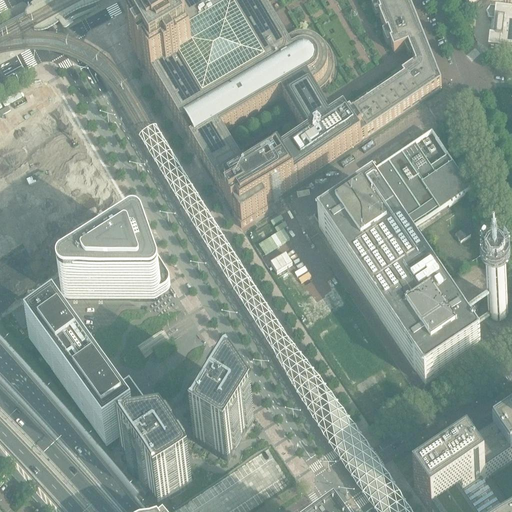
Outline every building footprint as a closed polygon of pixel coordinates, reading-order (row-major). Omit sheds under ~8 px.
[(367,138),(350,112),(332,124),(323,108),(316,96),(321,93),(324,90),(328,87),(331,83),(333,78),(334,74),(334,69),(334,64),(333,59),(331,55),(329,50),(326,47),(322,44),(318,41),(313,40),(308,39),(303,38),(299,39),(294,40),(290,43),(286,45),(259,0),(194,0),(192,2),(192,1),(191,2),(180,9),(179,9),(167,16),(166,17),(167,17),(155,23),(154,21),(152,22),(153,23),(156,28),(153,30),(152,29),(151,28),(149,29),(148,30),(148,31),(148,33),(145,34),(142,29),(143,29),(142,28),(140,29),(141,32),(130,38),(129,39),(128,40),(129,42),(128,42),(129,43),(129,42),(136,54),(133,55),(135,57),(141,54),(142,56),(141,57),(140,58),(141,60),(142,61),(143,62),(145,62),(145,61),(146,63),(140,67),(142,69),(144,68),(158,91),(158,92),(165,104),(166,105),(166,104),(173,116),(172,116),(173,117),(180,128),(180,129),(187,141),(188,142),(194,138),(193,140),(193,142),(193,144),(194,145),(196,146),(198,146),(192,149),(192,150),(193,150),(198,159),(198,160),(199,160),(200,161),(208,175),(216,189),(217,190),(217,191),(218,191),(225,202),(225,203),(230,200),(232,203),(231,205),(231,206),(231,208),(233,209),(234,209),(236,208),(237,211),(232,215),(233,216),(233,215),(240,227),(240,228),(241,229),(242,228),(243,228),(254,221),(255,221),(255,220),(266,213),(267,213),(268,212),(264,206),(295,186),(299,183),(299,184),(367,138)] [(412,14),(407,0),(373,0),(376,7),(378,6),(381,16),(380,16),(383,25),(412,14)] [(511,11),(484,8),(480,15),(483,22),(495,24),(494,35),(490,34),(486,38),(485,44),(489,49),(494,49),(497,47),(511,48),(511,11)] [(423,41),(419,30),(412,14),(383,25),(387,35),(389,34),(392,44),(391,44),(395,54),(409,48),(424,42),(423,41)] [(367,138),(441,87),(426,49),(424,42),(409,48),(411,54),(416,67),(406,74),(408,77),(405,79),(401,73),(347,109),(350,112),(367,138)] [(333,219),(320,228),(330,243),(329,244),(329,245),(330,245),(331,247),(331,248),(334,252),(335,252),(379,317),(378,317),(416,373),(416,372),(426,386),(427,385),(428,387),(428,388),(430,389),(432,389),(433,389),(434,387),(435,386),(434,384),(433,383),(432,382),(439,377),(439,378),(447,372),(481,349),(478,349),(473,341),(470,343),(459,327),(463,324),(434,280),(432,281),(406,242),(407,241),(389,214),(387,211),(395,206),(402,216),(411,229),(438,211),(440,214),(448,208),(467,196),(471,194),(459,177),(448,160),(444,155),(433,138),(432,136),(374,175),(383,187),(392,201),(383,207),(375,193),(368,183),(360,189),(366,198),(340,215),(336,209),(330,213),(333,219)] [(485,227),(480,220),(476,222),(481,230),(485,227)] [(143,242),(134,227),(133,228),(122,235),(58,279),(39,291),(41,293),(11,313),(27,336),(29,338),(39,331),(57,318),(111,394),(129,381),(129,380),(132,385),(133,384),(134,384),(135,385),(136,385),(136,386),(137,387),(137,388),(136,388),(136,389),(135,389),(141,397),(153,413),(160,423),(119,450),(120,452),(164,444),(180,468),(192,485),(158,508),(160,511),(175,511),(274,447),(235,387),(220,365),(206,343),(170,286),(170,287),(170,289),(170,290),(170,291),(169,293),(168,294),(157,301),(132,301),(128,301),(67,300),(66,300),(65,299),(64,298),(63,297),(62,296),(62,295),(61,293),(61,292),(61,291),(62,289),(62,288),(63,287),(63,286),(64,285),(65,284),(124,247),(132,242),(133,241),(135,240),(136,240),(138,240),(139,240),(140,241),(142,241),(143,242)] [(456,238),(461,245),(471,238),(466,230),(456,238)] [(61,291),(61,292),(61,293),(62,295),(62,296),(63,297),(64,298),(65,299),(66,300),(67,300),(128,301),(132,301),(157,301),(168,294),(169,293),(170,291),(170,290),(170,289),(170,287),(170,286),(170,285),(146,246),(143,242),(142,241),(140,241),(139,240),(138,240),(136,240),(135,240),(133,241),(132,242),(124,247),(65,284),(64,285),(63,286),(63,287),(62,288),(62,289),(61,291)] [(0,306),(26,288),(0,248),(0,306)] [(508,312),(507,309),(506,307),(505,306),(505,305),(503,303),(500,302),(498,301),(498,302),(496,302),(493,302),(491,304),(489,306),(490,307),(489,308),(488,308),(488,311),(488,314),(489,316),(490,316),(490,317),(490,318),(491,318),(492,320),(495,321),(497,321),(499,321),(502,320),(504,319),(506,317),(506,316),(506,315),(507,315),(508,312)] [(39,331),(29,338),(106,446),(118,438),(123,435),(136,425),(142,421),(153,413),(141,397),(135,389),(136,389),(136,388),(137,388),(137,387),(136,386),(136,385),(135,385),(134,384),(133,384),(132,385),(129,380),(129,381),(111,394),(57,318),(39,331)] [(502,344),(498,338),(494,341),(498,347),(502,344)] [(511,425),(494,437),(495,440),(494,440),(495,441),(501,450),(510,463),(511,462),(511,425)] [(498,511),(480,484),(510,463),(501,450),(495,441),(494,440),(495,440),(494,437),(493,438),(485,443),(414,491),(428,511),(498,511)] [(164,444),(120,452),(140,481),(135,484),(145,498),(149,495),(158,508),(192,485),(180,468),(164,444)]
